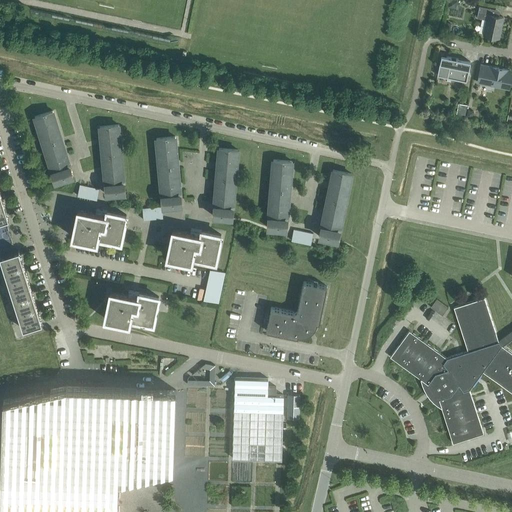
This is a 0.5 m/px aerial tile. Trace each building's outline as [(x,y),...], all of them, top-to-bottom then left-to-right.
[(499,10),(479,6),(476,17),(486,20),(483,35),(499,38),(503,17),(498,16),(499,10)] [(442,19),(449,21),(451,15),(443,13),(442,19)] [(437,75),(466,81),(470,61),(441,55),(437,75)] [(477,82),(508,89),(511,73),(510,71),(507,70),(507,69),(490,66),(489,66),(481,64),(477,82)] [(455,113),(464,115),(466,104),(457,103),(455,113)] [(55,120),(52,111),(34,116),(37,126),(55,181),(73,175),(55,120)] [(119,134),(118,125),(99,126),(100,136),(106,194),(125,192),(119,134)] [(157,148),(162,206),(181,204),(176,146),(175,136),(156,138),(157,148)] [(218,157),(214,197),(213,216),(232,217),(237,159),(237,150),(218,148),(218,157)] [(267,227),(286,229),(291,171),(291,170),(292,161),(273,159),(272,169),(267,227)] [(351,174),(333,170),(331,179),(330,179),(318,236),(337,240),(349,183),(351,174)] [(79,175),(66,180),(68,188),(82,184),(79,175)] [(163,218),(162,207),(142,208),(143,220),(163,218)] [(121,242),(123,230),(124,227),(126,226),(127,226),(127,225),(126,222),(125,222),(126,215),(95,209),(96,209),(95,214),(78,210),(72,237),(96,242),(97,237),(121,242)] [(30,286),(12,228),(0,231),(0,258),(11,292),(30,286)] [(173,230),(167,257),(191,262),(192,257),(215,262),(221,235),(190,228),(190,229),(191,229),(190,233),(173,230)] [(313,233),(293,229),(291,240),(310,244),(313,233)] [(224,273),(218,271),(212,270),(205,300),(218,302),(224,273)] [(316,325),(317,323),(319,323),(326,286),(303,281),(297,310),(294,312),(271,307),(266,330),(298,337),(298,335),(301,335),(304,335),(306,334),(309,333),(311,332),(313,330),(315,328),(316,325)] [(153,324),(155,312),(159,297),(128,290),(128,291),(129,291),(128,295),(110,292),(105,319),(129,324),(130,319),(153,324)] [(511,330),(498,340),(484,297),(453,307),(467,351),(446,358),(409,330),(390,356),(427,383),(428,384),(429,383),(433,386),(438,392),(440,398),(438,398),(452,443),(483,433),(469,389),(482,371),(511,392),(511,352),(501,345),(511,337),(511,330)] [(235,377),(232,458),(281,460),(283,395),(276,395),(276,387),(268,386),(268,378),(235,377)] [(2,413),(0,491),(0,511),(117,511),(118,488),(118,481),(155,473),(173,469),(176,390),(66,387),(31,394),(3,400),(2,413)]
